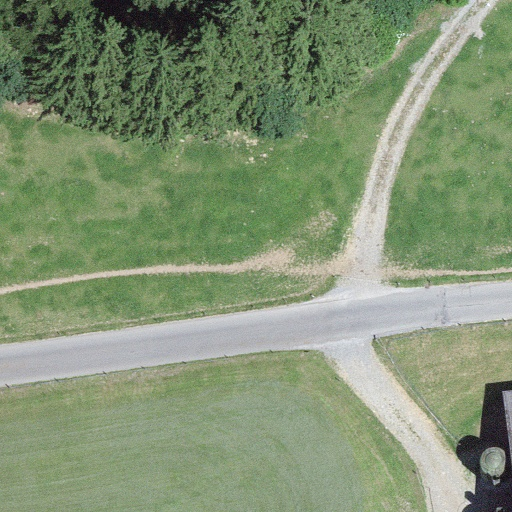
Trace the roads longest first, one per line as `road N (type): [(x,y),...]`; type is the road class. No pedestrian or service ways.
road 1 (tertiary): [(0,366),(351,316),(511,303)]
road 2 (track): [(351,316),(389,138),(493,0)]
